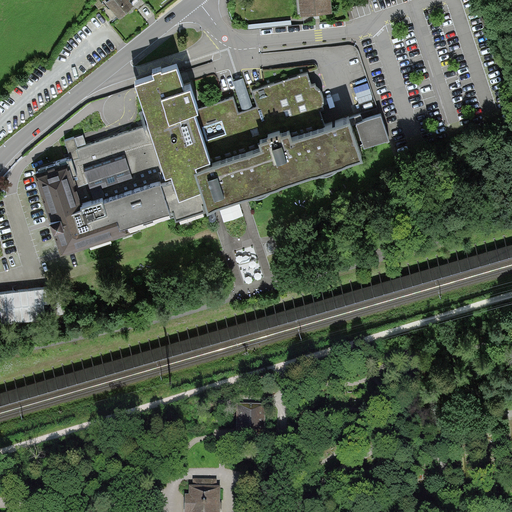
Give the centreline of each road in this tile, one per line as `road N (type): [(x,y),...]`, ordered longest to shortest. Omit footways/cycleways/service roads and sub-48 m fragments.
road 1 (track): [(0,453),(511,295)]
road 2 (tertiary): [(191,0),(0,158)]
